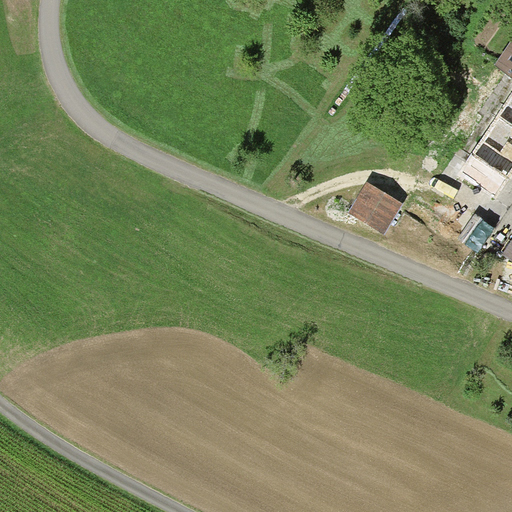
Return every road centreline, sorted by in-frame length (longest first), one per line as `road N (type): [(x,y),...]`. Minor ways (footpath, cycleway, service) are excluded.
road 1 (track): [(50,0),(51,66),(67,103),(92,130),(267,214),(511,315)]
road 2 (track): [(178,511),(104,474),(0,402)]
